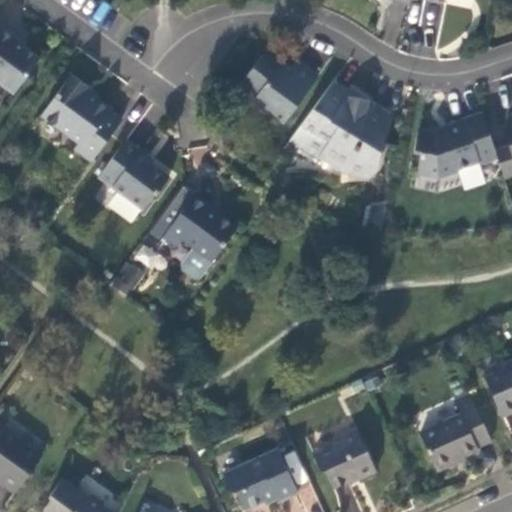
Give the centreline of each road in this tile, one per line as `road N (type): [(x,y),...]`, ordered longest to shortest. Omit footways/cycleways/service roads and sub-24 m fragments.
road 1 (residential): [(511,58),(439,76),(387,63),(317,22),(258,12),(217,25),(158,87)]
road 2 (residential): [(36,0),(158,87)]
